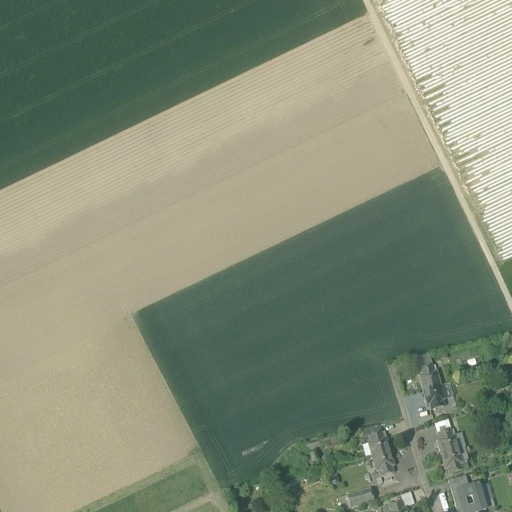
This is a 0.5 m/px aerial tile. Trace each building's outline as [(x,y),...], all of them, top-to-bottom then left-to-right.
[(415,358),(418,371),(432,367),(429,355),(415,358)] [(418,378),(422,392),(440,387),(436,373),(434,373),(432,367),(418,371),(420,377),(418,378)] [(440,387),(444,401),(453,398),(449,385),(440,387)] [(444,401),(440,387),(422,392),(426,407),(428,406),(430,412),(444,408),(442,402),(444,402),(444,401)] [(431,417),(416,421),(418,429),(433,424),(431,417)] [(434,425),(437,435),(451,431),(448,421),(434,425)] [(382,434),(380,427),(360,431),(363,439),(368,438),(382,434)] [(436,442),(440,456),(459,451),(455,437),(452,437),(451,431),(437,435),(438,441),(436,442)] [(371,457),(371,459),(390,454),(386,439),(383,440),(382,434),(368,438),(370,444),(367,445),(368,445),(371,457)] [(455,437),(459,451),(465,449),(461,435),(455,437)] [(332,447),(341,445),(339,436),(330,438),(331,445),(332,447)] [(331,445),(330,438),(318,441),(318,442),(320,447),(331,445)] [(320,447),(318,442),(304,445),(305,452),(320,448),(320,447)] [(371,457),(368,445),(362,447),(365,458),(371,457)] [(459,451),(440,456),(445,471),(447,470),(448,476),(462,472),(461,466),(463,465),(462,463),(466,462),(468,461),(464,450),(459,451)] [(394,468),(390,454),(371,459),(376,473),(378,473),(380,479),(394,475),(392,469),(394,468)] [(336,476),(327,479),(329,487),(339,484),(336,476)] [(448,483),(450,490),(467,485),(465,477),(448,483)] [(469,489),(467,485),(450,490),(456,511),(461,511),(456,493),(469,489)] [(478,488),(478,486),(469,489),(456,493),(461,511),(484,511),(485,511),(478,488)] [(478,488),(485,511),(494,508),(488,486),(478,488)] [(346,497),(350,510),(374,503),(370,490),(346,497)] [(404,508),(414,505),(410,494),(400,497),(404,508)] [(342,511),(350,510),(346,497),(338,499),(341,511),(342,511)] [(406,511),(406,509),(404,509),(402,503),(388,507),(389,511),(406,511)]
